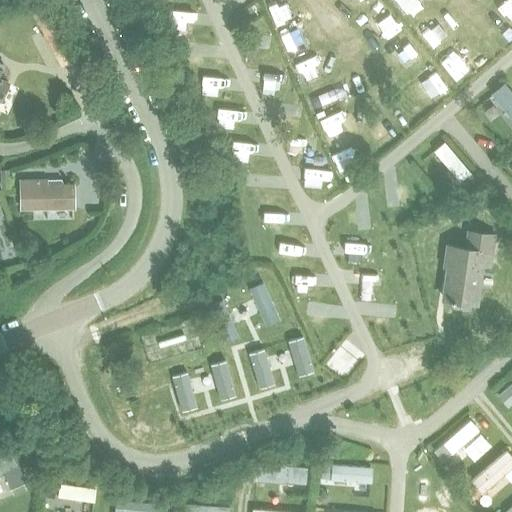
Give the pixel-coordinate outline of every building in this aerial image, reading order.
[(43,0),(35,0),(27,5),(59,66),(74,57),(43,0)] [(149,25),(168,18),(162,0),(157,0),(142,5),(149,25)] [(343,0),(330,0),(322,5),(334,24),(352,12),(343,0)] [(264,4),(243,18),(257,40),(278,26),(264,4)] [(410,39),(426,25),(412,9),(396,23),(410,39)] [(304,53),(322,41),(309,22),(291,35),(304,53)] [(182,30),(164,39),(173,57),(191,48),(182,30)] [(367,52),(380,69),(400,53),(387,36),(367,52)] [(277,79),(295,66),(281,47),(263,60),(277,79)] [(439,48),(424,65),(433,72),(448,55),(439,48)] [(358,60),(340,76),(355,94),(374,78),(358,60)] [(414,100),(428,87),(412,70),(399,83),(414,100)] [(511,92),(504,83),(491,93),(511,119),(511,92)] [(308,96),(318,115),(337,105),(327,86),(308,96)] [(380,100),(363,114),(370,122),(386,108),(380,100)] [(220,111),(197,124),(208,144),(231,132),(220,111)] [(286,139),(306,133),(299,113),(280,119),(286,139)] [(342,139),(336,145),(349,161),(366,147),(344,120),(334,129),(342,139)] [(468,172),(441,139),(432,147),(459,179),(468,172)] [(230,143),(216,150),(220,160),(234,153),(230,143)] [(311,180),(337,170),(329,151),(304,160),(311,180)] [(397,174),(377,191),(392,209),(412,192),(397,174)] [(19,210),(72,209),(72,186),(61,186),(61,183),(60,180),(18,181),(19,210)] [(257,184),(236,193),(246,214),(266,205),(257,184)] [(341,231),(364,214),(357,205),(334,222),(341,231)] [(25,222),(15,223),(16,234),(26,233),(25,222)] [(489,265),(493,234),(467,230),(465,247),(445,244),(442,266),(447,267),(442,299),(472,303),(478,264),(489,265)] [(278,316),(261,279),(248,285),(264,322),(278,316)] [(361,296),(364,311),(375,309),(372,294),(361,296)] [(237,334),(222,296),(206,302),(222,340),(237,334)] [(312,369),(301,334),(286,338),(297,373),(312,369)] [(273,381),(263,347),(248,352),(258,386),(273,381)] [(234,393),(225,358),(209,362),(218,397),(234,393)] [(196,404),(187,370),(171,374),(180,408),(196,404)] [(511,399),(511,378),(495,392),(506,404),(511,399)] [(476,429),(467,418),(440,441),(450,451),(476,429)] [(462,467),(481,452),(470,439),(452,455),(462,467)] [(511,462),(511,458),(503,448),(468,478),(479,491),(511,462)] [(12,453),(0,458),(0,475),(1,475),(8,491),(25,483),(12,453)] [(306,481),(308,464),(259,460),(257,477),(306,481)] [(370,481),(371,466),(321,462),(320,477),(370,481)] [(92,502),(93,488),(58,484),(57,498),(92,502)] [(157,511),(158,502),(113,498),(111,511),(157,511)] [(230,511),(231,504),(177,499),(176,511),(230,511)] [(511,511),(511,501),(502,510),(503,511),(511,511)]
